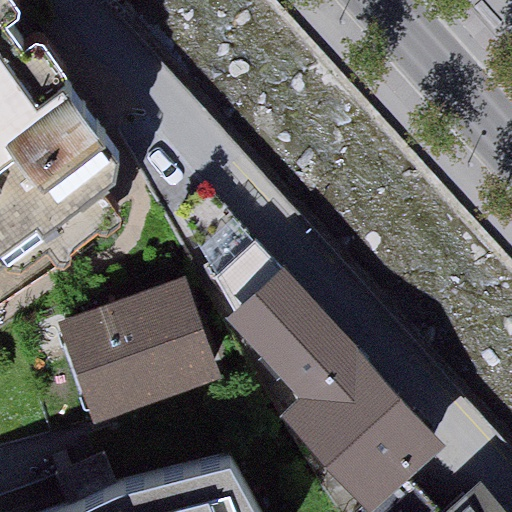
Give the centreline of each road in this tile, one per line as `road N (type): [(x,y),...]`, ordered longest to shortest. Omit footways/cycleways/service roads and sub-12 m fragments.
road 1 (residential): [(69,0),(511,492)]
road 2 (tertiary): [(379,0),(511,147)]
